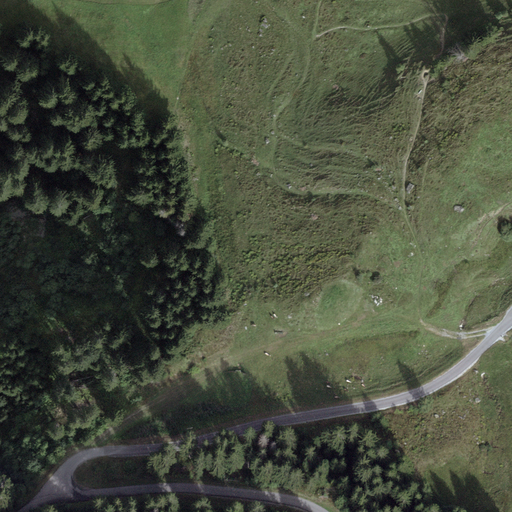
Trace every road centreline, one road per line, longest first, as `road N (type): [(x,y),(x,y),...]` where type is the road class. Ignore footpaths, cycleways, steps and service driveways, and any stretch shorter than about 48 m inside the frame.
road 1 (unclassified): [(511,320),(448,379),(396,401),(193,443),(82,455),(66,467),(63,488)]
road 2 (unclassified): [(63,488),(72,495),(219,488),(291,498),(324,511)]
